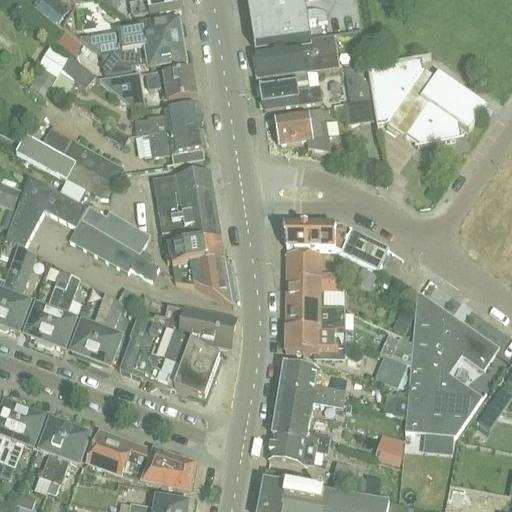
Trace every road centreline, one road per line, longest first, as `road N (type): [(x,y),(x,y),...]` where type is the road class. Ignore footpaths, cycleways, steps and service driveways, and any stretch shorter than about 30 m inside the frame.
road 1 (unclassified): [(245,451),(258,303),(240,179)]
road 2 (residential): [(245,451),(0,360)]
road 3 (residential): [(434,249),(341,199),(240,179)]
road 4 (unclassified): [(240,179),(213,0)]
road 5 (residential): [(434,249),(511,136)]
